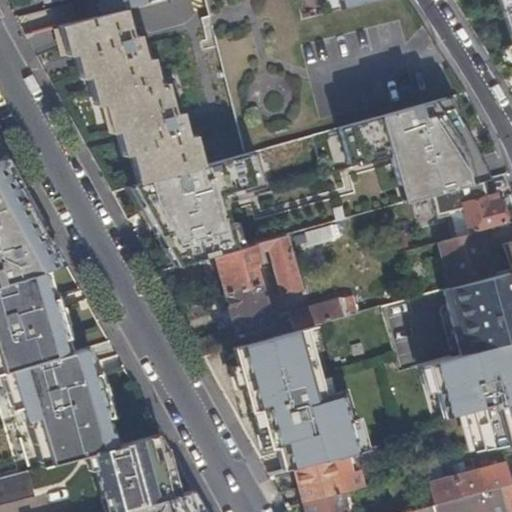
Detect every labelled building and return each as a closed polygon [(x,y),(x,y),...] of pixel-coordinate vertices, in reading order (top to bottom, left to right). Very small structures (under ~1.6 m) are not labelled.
[(95,0),(100,15),(122,9),(147,3),(146,0),(95,0)] [(339,0),(342,9),(376,0),(339,0)] [(142,63),(151,61),(151,58),(143,60),(137,35),(130,37),(122,9),(100,15),(64,25),(72,54),(79,52),(86,77),(86,78),(93,76),(142,63)] [(64,25),(57,26),(65,56),(72,54),(64,25)] [(79,79),(86,77),(79,52),(72,54),(79,79)] [(158,89),(151,61),(142,63),(93,76),(100,105),(107,104),(114,130),(172,113),(165,86),(158,89)] [(93,107),(100,105),(93,76),(86,78),(93,107)] [(389,159),(402,204),(481,181),(475,162),(479,161),(473,150),(468,139),(459,122),(455,116),(450,118),(445,98),(338,128),(348,165),(355,163),(368,159),(367,155),(386,149),(389,159)] [(107,132),(114,130),(107,104),(100,105),(107,132)] [(186,138),(179,112),(172,113),(114,130),(115,133),(122,131),(129,155),(135,154),(144,182),(171,175),(200,167),(192,136),(186,138)] [(122,157),(129,155),(122,131),(115,133),(122,157)] [(368,159),(355,163),(357,168),(389,159),(386,149),(367,155),(368,159)] [(171,175),(132,186),(160,238),(175,266),(213,255),(234,250),(228,225),(222,204),(220,194),(242,189),(243,193),(255,190),(263,188),(254,152),(200,167),(171,175)] [(137,184),(144,182),(135,154),(129,155),(137,184)] [(0,284),(40,273),(46,271),(64,265),(58,254),(60,252),(58,249),(56,250),(50,240),(52,239),(50,236),(48,237),(49,239),(45,241),(16,188),(20,185),(21,188),(23,186),(21,183),(19,184),(14,174),(16,173),(14,170),(12,171),(4,158),(0,158),(0,284)] [(436,212),(451,208),(463,205),(470,233),(479,231),(505,223),(504,218),(508,217),(504,204),(500,205),(497,194),(486,197),(483,184),(447,194),(433,198),(436,212)] [(48,237),(50,236),(45,226),(43,227),(41,224),(43,222),(38,213),(35,214),(33,211),(36,209),(30,200),(28,201),(26,198),(28,196),(23,186),(21,188),(20,185),(16,188),(45,241),(49,239),(48,237)] [(220,194),(222,204),(257,195),(255,190),(243,193),(242,189),(220,194)] [(340,208),(332,210),(335,222),(344,220),(340,208)] [(235,223),(228,225),(234,250),(242,248),(235,223)] [(301,232),(304,247),(331,242),(328,227),(301,232)] [(470,233),(437,242),(449,283),(489,271),(479,231),(470,233)] [(285,236),(272,240),(266,241),(280,296),(299,291),(285,236)] [(252,340),(269,336),(311,324),(336,317),(361,311),(356,295),(355,295),(345,298),(286,314),(287,317),(267,323),(253,270),(259,268),(258,265),(261,264),(256,244),(253,245),(242,248),(234,250),(213,255),(235,337),(249,334),(252,340)] [(53,297),(46,271),(40,273),(47,299),(53,297)] [(491,275),(489,271),(449,283),(450,286),(491,275)] [(511,298),(511,295),(504,272),(491,275),(450,286),(441,289),(459,355),(511,340),(511,298)] [(47,299),(40,273),(0,284),(0,347),(47,335),(63,330),(54,297),(53,297),(47,299)] [(405,298),(402,287),(374,295),(377,306),(405,298)] [(355,295),(353,288),(343,291),(345,298),(355,295)] [(63,330),(68,328),(59,296),(54,297),(63,330)] [(233,345),(231,346),(244,395),(255,392),(259,406),(254,407),(266,448),(357,423),(348,388),(330,393),(311,324),(269,336),(252,340),(233,345)] [(66,339),(63,330),(47,335),(0,347),(0,379),(1,383),(9,410),(99,385),(96,374),(89,376),(81,349),(69,352),(62,354),(58,341),(66,339)] [(195,341),(202,354),(224,348),(231,346),(233,345),(225,332),(195,341)] [(69,352),(66,339),(58,341),(62,354),(69,352)] [(511,340),(459,355),(428,363),(442,417),(461,412),(471,410),(481,449),(511,441),(511,340)] [(231,346),(224,348),(237,397),(244,395),(231,346)] [(89,376),(96,374),(87,348),(81,349),(89,376)] [(428,363),(418,366),(432,420),(442,417),(428,363)] [(99,385),(105,384),(102,372),(96,374),(99,385)] [(114,414),(105,384),(99,385),(109,416),(114,414)] [(109,416),(99,385),(9,410),(12,419),(19,417),(23,431),(27,430),(37,427),(48,465),(90,454),(119,447),(109,416)] [(254,407),(247,409),(258,450),(266,448),(254,407)] [(471,410),(461,412),(471,452),(481,449),(471,410)] [(19,417),(12,419),(16,433),(23,431),(19,417)] [(38,469),(48,465),(37,427),(27,430),(38,469)] [(162,437),(161,435),(119,447),(90,454),(102,498),(107,497),(110,511),(112,511),(113,511),(191,491),(168,449),(157,453),(159,438),(162,437)] [(416,436),(405,440),(407,452),(420,449),(416,436)] [(168,449),(162,437),(159,438),(157,453),(168,449)] [(303,503),(340,494),(363,487),(353,453),(332,459),(331,458),(294,468),(303,503)] [(500,487),(511,484),(511,469),(510,470),(509,466),(504,467),(503,464),(429,483),(434,505),(446,502),(500,487)] [(28,471),(0,478),(0,501),(33,493),(28,471)] [(511,511),(511,484),(500,487),(507,511),(511,511)] [(507,511),(500,487),(446,502),(449,511),(419,511),(419,509),(406,511),(507,511)] [(113,511),(112,511),(202,511),(191,491),(113,511)] [(305,511),(345,511),(340,494),(303,503),(305,511)] [(110,511),(107,497),(102,498),(105,511),(110,511)] [(434,505),(419,509),(419,511),(449,511),(446,502),(434,505)]
